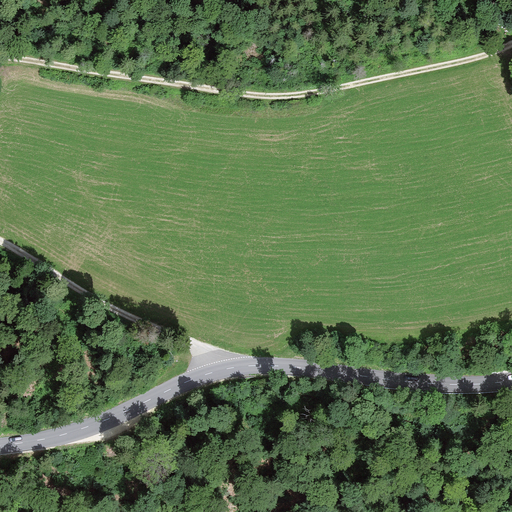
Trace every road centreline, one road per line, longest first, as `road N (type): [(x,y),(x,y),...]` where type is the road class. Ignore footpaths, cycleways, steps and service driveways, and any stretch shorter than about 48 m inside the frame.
road 1 (secondary): [(511,380),(431,383),(238,366),(72,432),(0,445)]
road 2 (track): [(0,57),(263,96),(359,83),(511,41)]
road 3 (track): [(0,243),(228,368)]
